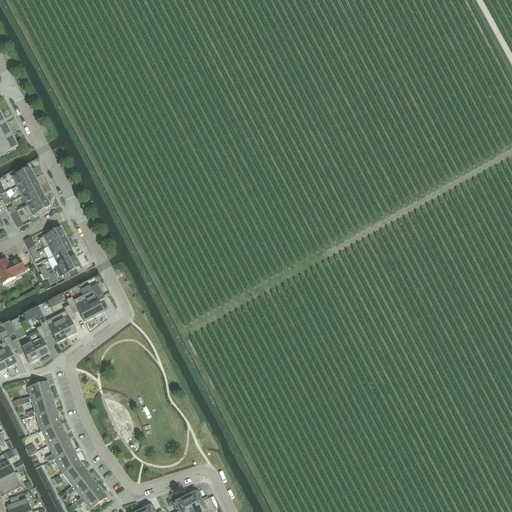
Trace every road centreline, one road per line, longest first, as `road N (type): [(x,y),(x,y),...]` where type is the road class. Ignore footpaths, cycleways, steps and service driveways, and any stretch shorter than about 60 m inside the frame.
road 1 (residential): [(73,211),(126,317),(69,368),(96,443),(133,490),(201,471),(212,476),(230,511)]
road 2 (residential): [(9,85),(73,211)]
